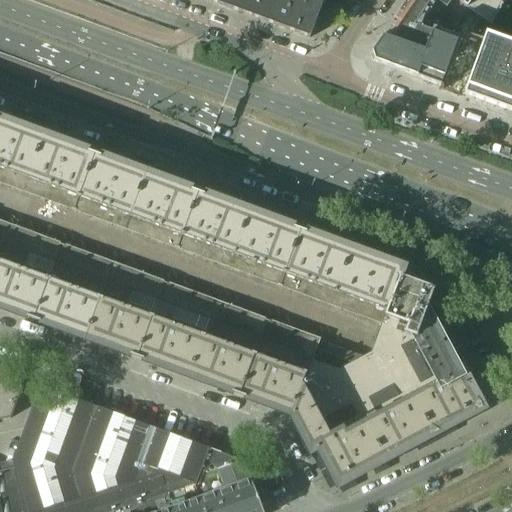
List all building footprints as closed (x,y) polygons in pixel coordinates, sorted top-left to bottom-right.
[(204,0),(252,18),(258,0),(204,0)] [(323,0),(258,0),(252,18),(309,39),(323,0)] [(408,0),(395,20),(423,30),(423,28),(432,32),(434,27),(437,20),(440,15),(445,8),(450,0),(408,0)] [(460,18),(468,6),(459,0),(458,0),(450,0),(445,8),(460,18)] [(425,52),(432,32),(423,28),(423,30),(395,20),(382,38),(425,52)] [(441,87),(459,37),(434,27),(432,32),(425,52),(415,78),(441,87)] [(459,37),(441,87),(463,95),(482,42),(461,34),(459,37)] [(482,42),(463,95),(511,113),(511,44),(485,35),(482,42)] [(425,52),(382,38),(371,55),(372,56),(374,60),(373,62),(415,78),(425,52)] [(32,168),(43,136),(0,120),(0,183),(23,192),(32,168)] [(75,211),(95,155),(43,136),(32,168),(23,192),(75,211)] [(128,230),(149,175),(95,155),(75,211),(128,230)] [(178,249),(199,194),(149,175),(128,230),(178,249)] [(230,268),(251,213),(199,194),(178,249),(230,268)] [(279,286),(300,231),(251,213),(230,268),(279,286)] [(0,254),(10,227),(0,223),(0,254)] [(64,247),(10,227),(0,254),(0,307),(36,321),(64,247)] [(332,306),(352,250),(300,231),(279,286),(332,306)] [(114,265),(64,247),(36,321),(87,340),(114,265)] [(402,269),(352,250),(332,306),(382,324),(387,311),(399,278),(402,269)] [(138,359),(166,284),(114,265),(87,340),(138,359)] [(482,410),(469,384),(478,379),(433,298),(431,297),(433,291),(399,278),(387,311),(382,324),(371,354),(359,360),(338,371),(310,361),(291,415),(310,453),(317,449),(337,487),(401,453),(482,410)] [(217,303),(166,284),(138,359),(189,378),(217,303)] [(267,321),(217,303),(189,378),(239,396),(267,321)] [(291,415),(310,361),(318,340),(267,321),(239,396),(290,415),(291,415)] [(24,381),(0,371),(0,420),(10,418),(24,381)] [(221,453),(39,386),(12,461),(14,469),(25,511),(112,511),(115,511),(142,502),(195,485),(197,484),(205,463),(215,468),(221,453)] [(249,481),(242,461),(221,453),(215,468),(205,463),(197,484),(195,485),(204,511),(262,511),(261,507),(265,503),(261,491),(254,491),(250,481),(249,481)] [(0,471),(0,511),(25,511),(14,469),(0,471)] [(204,511),(195,485),(142,502),(145,511),(204,511)] [(145,511),(142,502),(115,511),(112,511),(145,511)]
